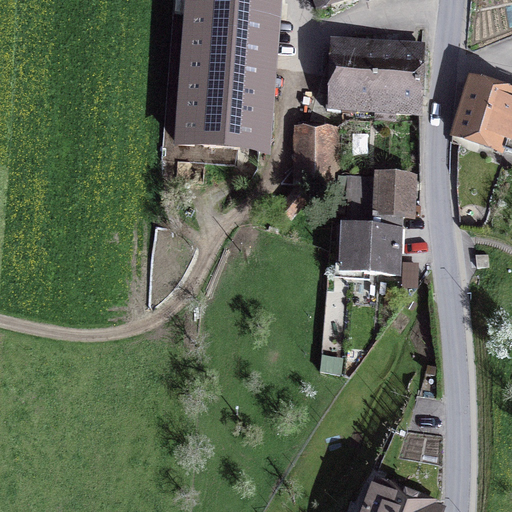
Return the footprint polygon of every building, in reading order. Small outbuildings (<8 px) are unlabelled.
[(260,152),(272,2),(245,0),(188,0),(178,145),(260,152)] [(327,0),(313,0),(317,11),(330,7),(327,0)] [(336,113),(350,114),(350,113),(376,113),(376,121),(395,121),(395,114),(420,115),(423,47),(341,44),(336,113)] [(511,102),(476,91),(478,86),(467,82),(451,134),(511,153),(511,102)] [(305,187),(337,188),(339,131),(306,131),(305,187)] [(380,181),(352,180),(351,230),(400,232),(401,216),(378,215),(380,181)] [(378,215),(401,216),(410,217),(412,181),(380,180),(380,181),(378,215)] [(280,212),(291,221),(308,200),(297,191),(280,212)] [(342,273),(398,276),(400,232),(351,230),(345,230),(342,273)] [(488,256),(476,257),(477,269),(489,267),(488,256)] [(432,511),(375,490),(366,511),(432,511)]
